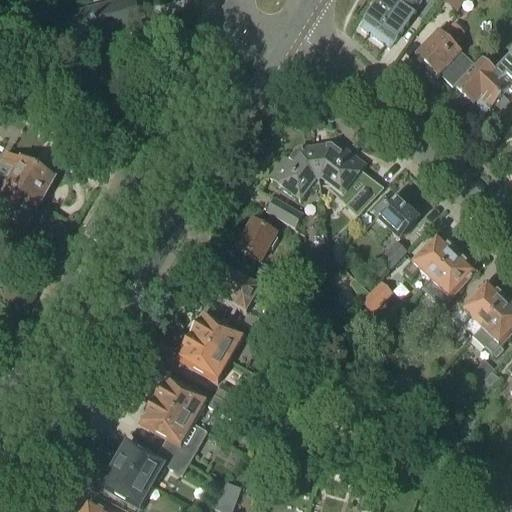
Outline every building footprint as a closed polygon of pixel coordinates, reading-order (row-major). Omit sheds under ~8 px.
[(0,0),(0,24),(12,2),(7,0),(0,0)] [(379,35),(403,0),(381,0),(364,25),(379,35)] [(394,46),(416,15),(414,13),(423,0),(403,0),(379,35),(394,46)] [(442,0),(441,3),(457,14),(466,0),(442,0)] [(137,10),(135,1),(80,14),(42,22),(52,55),(89,47),(142,33),(140,24),(146,22),(143,8),(137,10)] [(452,47),(460,39),(460,38),(463,35),(455,27),(452,29),(442,38),(439,35),(415,60),(437,81),(440,79),(452,90),(473,68),(452,47)] [(483,64),(456,92),(456,99),(462,106),(469,105),(472,108),(473,108),(483,117),(488,112),(508,92),(511,96),(511,61),(510,59),(495,75),(483,64)] [(511,114),(506,109),(498,118),(504,124),(511,115),(511,114)] [(313,151),(318,191),(329,189),(342,199),(343,198),(346,201),(344,203),(349,208),(347,209),(357,219),(375,201),(365,191),(362,194),(352,186),(366,168),(351,157),(347,162),(329,148),(313,151)] [(318,191),(313,151),(296,153),(284,170),(279,167),(268,182),(299,206),(309,192),(318,191)] [(37,172),(8,156),(2,167),(0,171),(0,183),(4,186),(3,187),(38,208),(52,183),(45,179),(47,175),(38,170),(37,172)] [(24,234),(38,208),(3,187),(0,193),(0,232),(4,235),(9,226),(24,234)] [(385,199),(370,215),(376,221),(399,243),(418,224),(395,202),(392,205),(385,199)] [(295,233),(302,219),(274,203),(266,216),(295,233)] [(260,266),(276,239),(253,225),(237,253),(260,266)] [(455,259),(437,242),(425,255),(424,253),(403,275),(411,283),(419,274),(430,284),(431,284),(455,259)] [(388,275),(406,255),(395,246),(377,265),(388,275)] [(461,289),(473,276),(455,259),(431,284),(430,284),(422,293),(442,312),(462,290),(461,289)] [(281,296),(289,282),(263,267),(255,281),(281,296)] [(246,317),(260,293),(225,272),(211,297),(246,317)] [(371,318),(393,297),(381,285),(360,307),(371,318)] [(475,301),(474,300),(453,322),(461,330),(469,320),(481,331),(505,306),(487,289),(475,301)] [(511,312),(505,306),(481,331),(472,340),(492,359),(493,358),(496,361),(503,354),(499,351),(511,337),(511,336),(511,334),(511,312)] [(236,352),(243,341),(203,318),(191,341),(225,361),(232,349),(236,352)] [(284,349),(292,336),(270,324),(263,336),(284,349)] [(276,362),(283,350),(263,338),(255,351),(276,362)] [(217,386),(223,375),(219,372),(225,361),(191,341),(178,364),(217,386)] [(476,390),(493,372),(484,364),(467,382),(476,390)] [(492,391),(499,382),(491,376),(484,385),(492,391)] [(189,426),(193,428),(206,406),(166,383),(153,405),(189,426)] [(236,411),(243,399),(222,386),(215,398),(236,411)] [(391,434),(409,411),(382,388),(363,411),(391,434)] [(230,423),(236,411),(214,399),(208,410),(230,423)] [(188,469),(201,446),(187,439),(193,428),(189,426),(153,405),(140,428),(172,446),(166,456),(162,453),(161,454),(188,469)] [(374,449),(380,428),(337,415),(330,436),(374,449)] [(126,445),(113,468),(148,487),(154,477),(159,480),(165,470),(182,479),(188,469),(161,454),(156,463),(126,445)] [(138,511),(139,511),(146,502),(141,499),(148,487),(113,468),(101,490),(138,511)] [(494,511),(511,488),(511,484),(504,477),(484,503),(494,511)] [(381,500),(383,489),(375,487),(372,499),(365,498),(361,511),(379,511),(383,501),(381,500)] [(233,511),(241,493),(226,488),(214,511),(233,511)]
